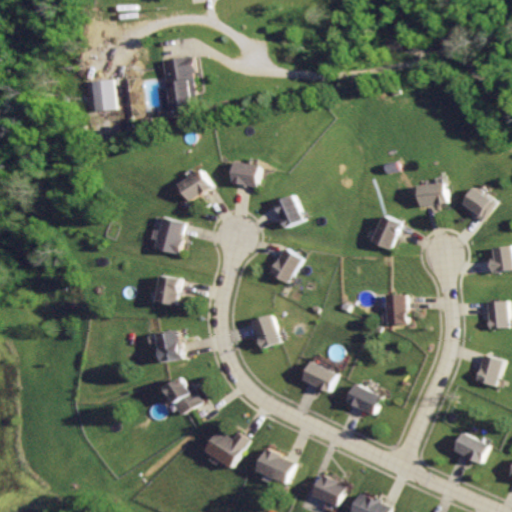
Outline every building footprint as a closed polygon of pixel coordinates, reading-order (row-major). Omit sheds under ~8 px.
[(168,60),(171,89),(164,90),(167,110),(202,106),(198,73),(203,72),(201,56),(168,60)] [(96,110),(116,110),(115,79),(95,80),(96,110)] [(242,161),(238,184),(267,189),(271,167),(242,161)] [(181,183),(193,203),(221,187),(210,167),(181,183)] [(427,188),(429,209),(463,205),(461,183),(427,188)] [(493,220),(505,200),(485,188),(472,208),(493,220)] [(282,202),(293,229),(315,220),(304,193),(282,202)] [(392,214),(377,241),(398,252),(413,226),(392,214)] [(167,219),(159,249),(183,255),(191,225),(167,219)] [(295,244),(276,272),(297,286),(316,258),(295,244)] [(502,271),(511,270),(511,246),(505,247),(505,258),(501,258),(502,271)] [(166,274),(159,304),(185,309),(191,279),(166,274)] [(394,296),(392,325),(416,327),(418,297),(394,296)] [(511,299),(496,301),(498,330),(511,328),(511,299)] [(256,321),(264,349),(288,342),(280,314),(256,321)] [(159,333),(166,363),(190,357),(183,328),(159,333)] [(511,362),(494,353),(482,379),(502,388),(511,367),(511,362)] [(318,359),(308,380),(337,395),(348,375),(318,359)] [(170,386),(186,414),(206,402),(190,375),(170,386)] [(365,382),(353,404),(381,419),(392,397),(365,382)] [(220,428),(206,451),(237,470),(255,439),(242,431),(238,438),(220,428)] [(469,431),(458,452),(489,467),(499,447),(469,431)] [(270,449),(259,471),(290,488),(302,465),(270,449)] [(325,474),(315,495),(342,509),(352,487),(325,474)] [(363,493),(354,511),(392,511),(394,508),(363,493)]
